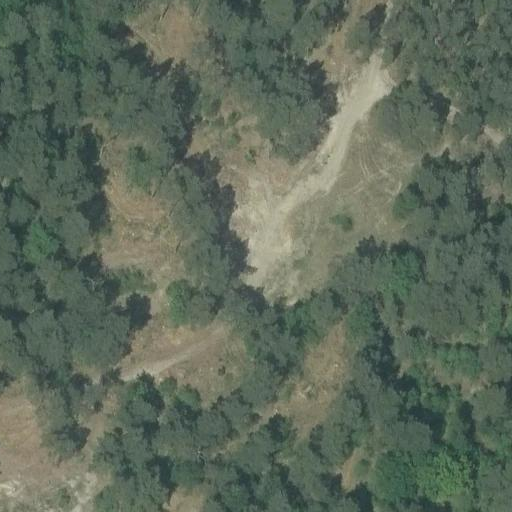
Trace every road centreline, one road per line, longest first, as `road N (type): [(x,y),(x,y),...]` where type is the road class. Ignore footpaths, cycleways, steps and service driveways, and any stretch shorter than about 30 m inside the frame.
road 1 (track): [(371,74),(335,159),(235,306),(204,336),(167,361),(0,409)]
road 2 (track): [(511,162),(371,74)]
